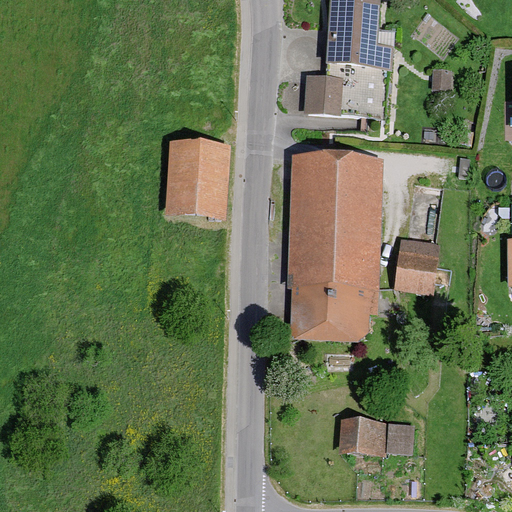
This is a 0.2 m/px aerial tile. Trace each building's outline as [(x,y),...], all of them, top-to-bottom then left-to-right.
[(378,48),(383,0),(333,0),(326,69),(390,76),(393,50),(378,48)] [(451,75),(433,75),(433,96),(451,96),(451,75)] [(340,124),(342,85),(309,83),(306,122),(340,124)] [(226,226),(231,152),(172,148),(168,223),(226,226)] [(383,165),(292,162),(287,295),(293,295),(291,345),(365,348),(366,322),(377,323),(383,165)] [(439,251),(401,247),(395,297),(433,301),(439,251)] [(464,431),(465,399),(444,398),(443,415),(440,415),(440,430),(464,431)] [(385,427),(342,427),(342,462),(385,461),(385,427)] [(413,432),(390,431),(389,459),(411,461),(413,432)]
